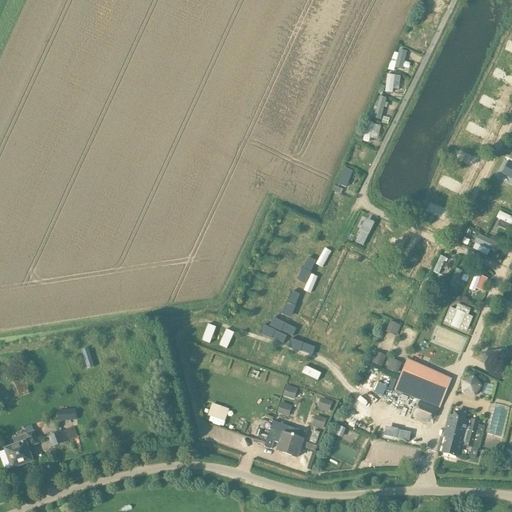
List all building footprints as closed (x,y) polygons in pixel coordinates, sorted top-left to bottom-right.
[(423,0),(422,4),(438,11),(443,0),(444,0),(446,1),(446,0),(423,0)] [(409,44),(422,46),(424,30),(412,28),(409,44)] [(389,69),(394,70),(395,67),(403,69),(406,52),(393,49),(389,69)] [(406,58),(420,61),(421,55),(407,52),(406,58)] [(511,60),(509,59),(497,84),(505,88),(511,72),(511,60)] [(393,92),(394,86),(400,87),(401,75),(388,73),(386,91),(393,92)] [(498,91),(487,111),(498,118),(510,97),(498,91)] [(374,117),(381,119),(387,97),(380,95),(374,117)] [(483,141),(486,119),(478,118),(476,140),(483,141)] [(380,139),(381,124),(365,124),(365,141),(371,141),(371,139),(380,139)] [(463,148),(478,156),(481,151),(466,142),(463,148)] [(364,164),(369,148),(356,144),(351,159),(364,164)] [(338,184),(347,187),(354,171),(345,167),(338,184)] [(495,184),(508,188),(511,173),(511,172),(495,167),(493,174),(498,176),(495,184)] [(449,176),(441,195),(455,202),(464,182),(449,176)] [(334,186),(331,199),(339,200),(342,188),(334,186)] [(503,207),(511,211),(511,194),(510,193),(503,207)] [(337,224),(341,212),(337,211),(339,203),(330,200),(324,220),(337,224)] [(434,226),(438,213),(447,216),(449,207),(435,202),(428,225),(434,226)] [(474,216),(484,220),(486,214),(492,217),(495,209),(479,203),(474,216)] [(511,226),(511,215),(500,210),(496,219),(511,226)] [(364,215),(360,226),(370,229),(374,218),(364,215)] [(305,219),(302,228),(311,232),(315,223),(305,219)] [(466,226),(462,232),(470,238),(474,232),(466,226)] [(377,245),(383,230),(377,227),(371,242),(377,245)] [(365,243),(369,233),(358,229),(355,239),(365,243)] [(324,232),(321,239),(333,243),(336,236),(324,232)] [(474,243),(496,253),(500,243),(479,233),(474,243)] [(436,255),(439,248),(423,240),(419,247),(436,255)] [(342,252),(351,257),(356,247),(346,243),(342,252)] [(270,245),(267,253),(276,256),(279,248),(270,245)] [(445,276),(453,259),(441,254),(434,271),(445,276)] [(456,286),(463,270),(456,267),(450,284),(456,286)] [(408,269),(405,280),(413,282),(416,272),(408,269)] [(293,278),(301,281),(303,273),(296,271),(293,278)] [(476,273),(469,289),(475,291),(477,288),(484,291),(489,279),(476,273)] [(255,278),(250,287),(259,292),(264,282),(255,278)] [(308,289),(317,291),(320,282),(311,279),(308,289)] [(252,306),(256,296),(247,293),(243,302),(252,306)] [(300,305),(308,308),(311,301),(303,297),(300,305)] [(459,331),(472,308),(460,302),(456,309),(451,306),(442,322),(459,331)] [(394,317),(400,320),(406,307),(399,304),(394,317)] [(407,323),(416,327),(421,317),(412,312),(407,323)] [(232,322),(240,327),(246,318),(237,313),(232,322)] [(275,317),(271,325),(279,329),(283,320),(275,317)] [(386,331),(397,336),(402,325),(391,320),(386,331)] [(289,325),(287,334),(296,337),(298,327),(289,325)] [(402,340),(412,344),(417,332),(407,328),(402,340)] [(203,345),(211,346),(214,331),(205,329),(203,345)] [(186,340),(194,343),(197,333),(190,331),(186,340)] [(495,355),(503,358),(509,342),(489,334),(485,343),(498,348),(495,355)] [(359,336),(355,344),(364,348),(367,339),(359,336)] [(222,342),(220,351),(229,353),(231,344),(222,342)] [(246,359),(249,348),(238,344),(235,356),(246,359)] [(195,359),(208,361),(210,350),(197,348),(195,359)] [(371,362),(382,367),(387,355),(376,350),(371,362)] [(356,370),(361,358),(356,356),(350,368),(356,370)] [(398,374),(402,362),(392,358),(387,369),(398,374)] [(230,375),(239,379),(245,364),(236,360),(230,375)] [(284,372),(294,376),(298,366),(288,362),(284,372)] [(252,367),(246,383),(257,387),(264,372),(252,367)] [(270,373),(268,383),(279,384),(281,375),(270,373)] [(462,382),(463,393),(474,396),(480,386),(473,378),(462,382)] [(19,394),(28,392),(25,379),(16,381),(19,394)] [(326,379),(322,389),(332,394),(337,383),(326,379)] [(283,396),(295,399),(299,388),(287,384),(283,396)] [(200,398),(210,396),(209,387),(199,388),(200,398)] [(322,397),(317,408),(329,413),(333,401),(322,397)] [(274,409),(276,401),(267,399),(265,407),(274,409)] [(281,401),(278,412),(289,416),(293,405),(281,401)] [(414,417),(428,423),(434,407),(419,402),(414,417)] [(59,421),(77,420),(76,408),(58,409),(59,421)] [(216,411),(212,422),(222,425),(226,414),(216,411)] [(324,430),(327,418),(316,414),(312,426),(324,430)] [(232,429),(243,432),(246,417),(236,415),(232,429)] [(461,442),(463,443),(464,440),(467,441),(465,445),(472,447),(478,424),(469,422),(469,420),(449,415),(443,437),(446,438),(442,453),(457,457),(461,442)] [(255,420),(251,435),(261,438),(265,422),(255,420)] [(342,438),(346,429),(338,425),(334,435),(342,438)] [(50,436),(54,447),(77,438),(73,427),(50,436)] [(271,428),(267,440),(264,446),(272,449),(274,441),(280,443),(277,451),(297,457),(303,439),(271,428)] [(13,468),(32,461),(27,448),(30,447),(40,444),(34,430),(25,434),(13,439),(15,446),(6,449),(13,468)] [(319,433),(313,431),(310,442),(315,444),(319,433)]
